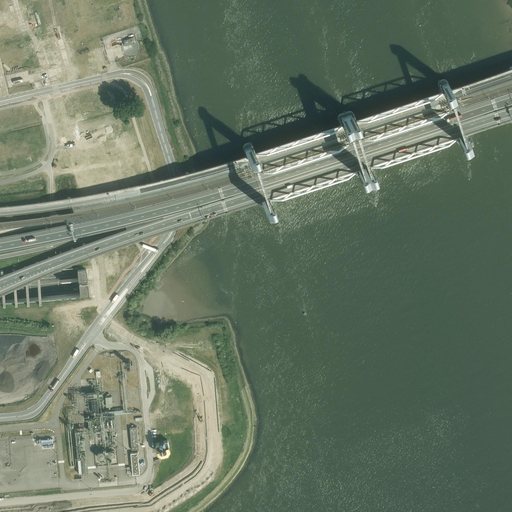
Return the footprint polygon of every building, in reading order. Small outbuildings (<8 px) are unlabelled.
[(134,40),(134,38),(131,38),(125,40),(124,41),(125,46),(135,43),(134,40)] [(438,86),(456,141),(457,142),(458,143),(460,143),(462,143),(463,142),(464,141),(465,139),(465,137),(447,82),(446,81),(444,80),(443,80),(441,80),(439,81),(438,83),(438,84),(438,86)] [(371,167),(360,136),(353,114),(353,113),(352,112),(351,112),(349,112),(348,112),(340,115),(339,115),(338,116),(338,117),(337,119),(338,120),(355,172),(355,173),(356,174),(357,175),(359,175),(360,174),(368,172),(369,171),(370,170),(371,168),(371,167)] [(243,150),(261,204),(262,205),(263,206),(265,206),(267,206),(268,205),(269,204),(270,202),(270,201),(252,146),(251,145),(250,144),(248,144),(246,144),(245,145),(244,146),(243,148),(243,150)] [(87,215),(77,217),(78,221),(88,219),(103,215),(118,211),(153,202),(152,201),(133,206),(117,209),(102,213),(87,215)] [(142,220),(125,224),(126,228),(143,222),(162,215),(142,220)] [(60,224),(50,226),(49,226),(49,227),(51,238),(51,239),(52,239),(53,239),(63,237),(64,236),(64,235),(62,225),(61,224),(60,224)] [(85,269),(83,269),(77,270),(77,271),(78,276),(79,282),(81,282),(81,285),(79,285),(79,292),(80,298),(88,297),(88,296),(87,285),(87,284),(87,283),(87,281),(85,270),(85,269)] [(132,449),(139,449),(137,427),(130,427),(132,449)] [(159,442),(156,443),(155,443),(158,453),(162,455),(168,453),(170,450),(168,440),(167,440),(164,441),(161,440),(159,442)] [(138,452),(131,453),(133,474),(137,474),(140,473),(138,452)]
